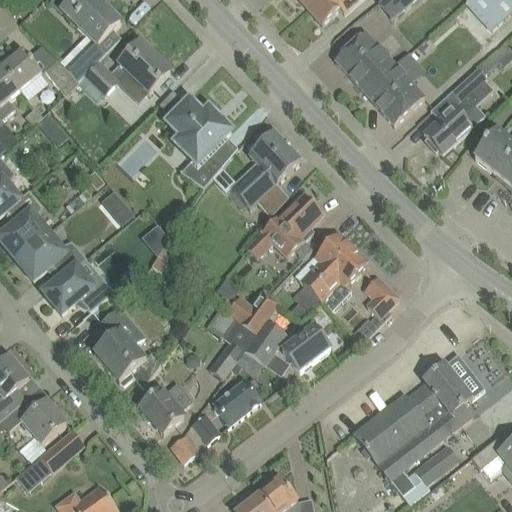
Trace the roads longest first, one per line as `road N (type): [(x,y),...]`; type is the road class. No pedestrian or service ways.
road 1 (residential): [(180,509),(391,345),(464,265)]
road 2 (tertiary): [(464,265),(202,0)]
road 3 (residential): [(180,509),(23,325)]
